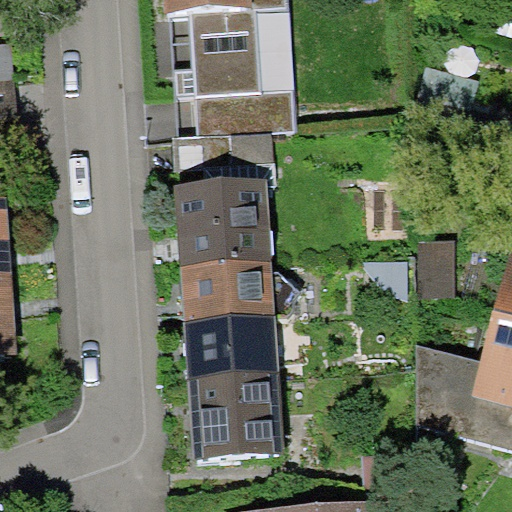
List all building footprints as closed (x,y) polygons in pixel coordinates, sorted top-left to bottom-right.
[(176,99),(195,98),(197,142),(232,140),(232,138),(294,134),(292,94),(259,96),(254,15),(287,13),(285,0),(167,0),(169,20),(190,19),(194,74),(174,75),(176,99)] [(0,86),(0,121),(15,120),(12,86),(0,86)] [(485,150),(493,120),(434,104),(426,134),(485,150)] [(0,154),(17,154),(15,120),(0,121),(0,154)] [(185,273),(265,268),(260,191),(274,190),(271,137),(232,140),(197,142),(177,143),(178,172),(205,170),(206,195),(180,197),(181,213),(185,273)] [(511,265),(496,325),(511,328),(511,265)] [(265,268),(185,273),(186,288),(189,330),(269,325),(307,322),(305,290),(291,277),(267,278),(266,268),(265,268)] [(0,284),(0,361),(11,360),(7,300),(6,284),(0,284)] [(269,325),(189,330),(190,344),(193,387),(273,382),(269,325)] [(417,427),(511,452),(511,328),(496,325),(485,367),(416,349),(417,427)] [(278,461),(273,382),(193,387),(194,404),(198,466),(278,461)] [(416,459),(363,463),(364,495),(416,492),(416,459)]
